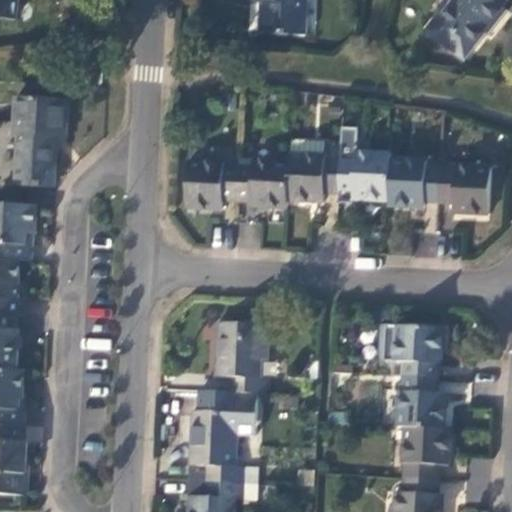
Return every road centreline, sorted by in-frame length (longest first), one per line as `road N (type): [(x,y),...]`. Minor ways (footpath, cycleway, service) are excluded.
road 1 (residential): [(143,264),(511,287)]
road 2 (residential): [(143,264),(157,0)]
road 3 (residential): [(128,511),(143,264)]
